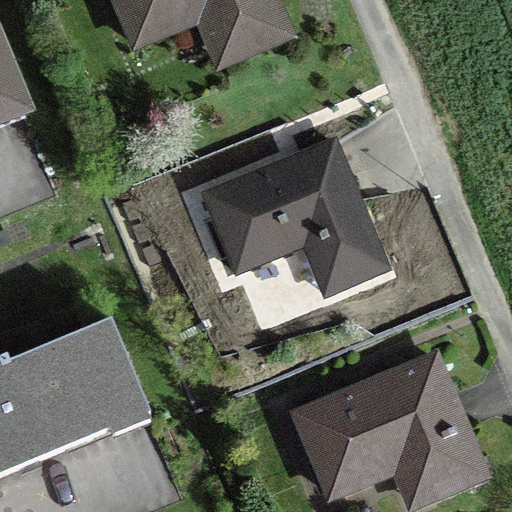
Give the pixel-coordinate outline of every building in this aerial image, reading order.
[(286,41),(268,0),(111,0),(132,50),(219,14),(238,60),(286,41)] [(0,123),(20,115),(0,66),(0,123)] [(383,274),(330,147),(202,200),(234,277),(315,243),(336,294),(383,274)] [(7,369),(4,362),(0,363),(0,479),(145,420),(107,328),(7,369)] [(478,480),(430,365),(296,421),(328,499),(416,463),(431,500),(478,480)]
